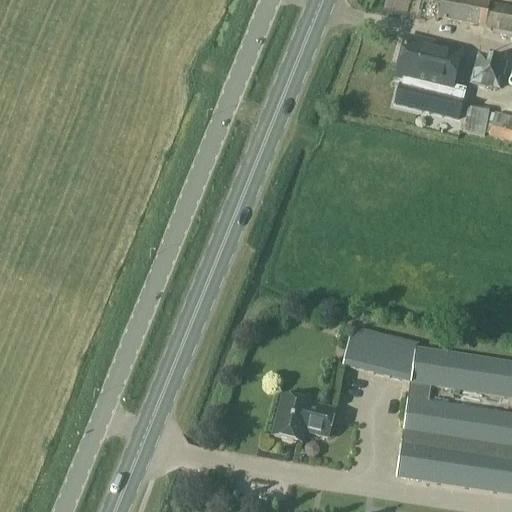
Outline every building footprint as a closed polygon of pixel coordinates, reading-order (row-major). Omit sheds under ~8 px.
[(511,9),(489,5),(489,4),(468,0),(428,0),(428,3),(439,6),(437,19),(485,28),(485,29),(511,33),(511,9)] [(403,80),(399,94),(444,105),(447,91),(451,92),(461,52),(406,39),(396,79),(403,80)] [(506,63),(479,57),(472,84),(499,91),(506,63)] [(458,108),(453,131),(485,138),(489,114),(458,108)] [(511,120),(508,119),(503,140),(511,142),(511,120)] [(396,479),(511,496),(511,364),(416,350),(416,345),(415,345),(352,330),(341,374),(409,390),(407,401),(396,479)] [(274,438),(301,444),(304,433),(328,440),(335,412),(310,406),(284,399),(274,438)]
